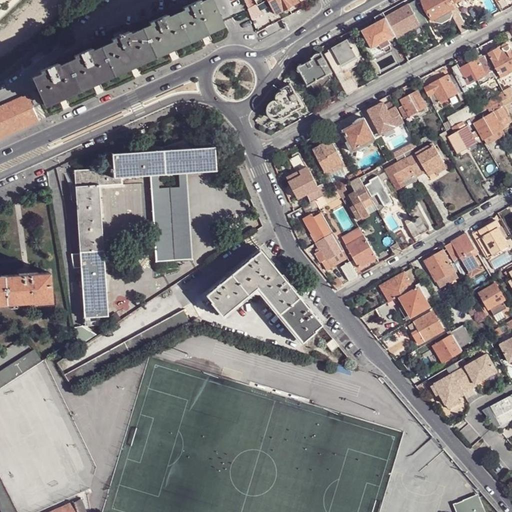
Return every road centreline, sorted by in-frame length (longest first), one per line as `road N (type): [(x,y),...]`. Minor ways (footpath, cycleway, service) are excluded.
road 1 (residential): [(253,151),(511,16)]
road 2 (tertiary): [(0,178),(180,97),(210,98)]
road 3 (tertiary): [(206,69),(0,160)]
road 4 (residential): [(331,301),(470,461)]
road 5 (residential): [(511,195),(331,301)]
road 6 (residential): [(253,151),(300,263),(331,301)]
